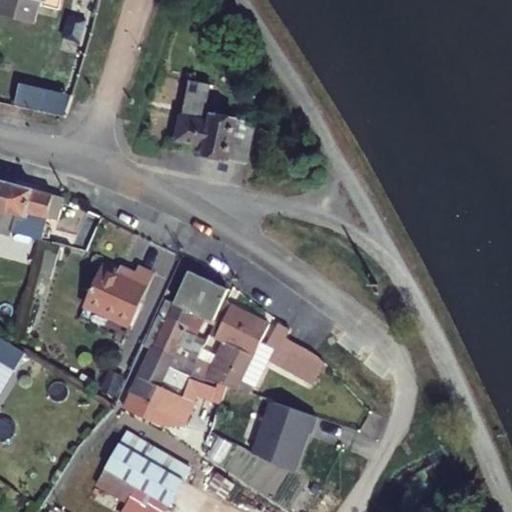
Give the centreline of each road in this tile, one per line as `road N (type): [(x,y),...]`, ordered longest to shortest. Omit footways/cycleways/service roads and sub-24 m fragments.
road 1 (residential): [(159,190),(239,234),(401,362),(399,420),(357,511)]
road 2 (residential): [(0,142),(86,161),(159,190)]
